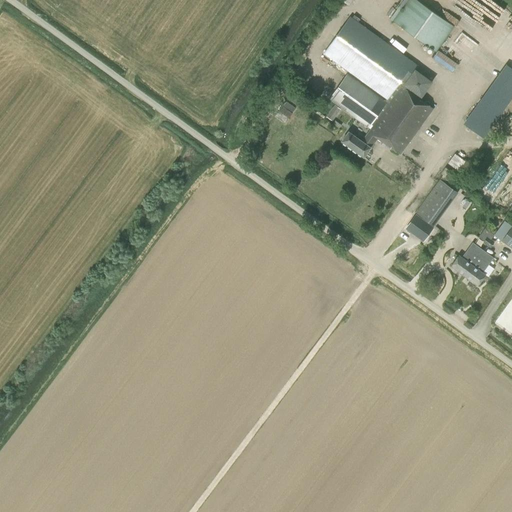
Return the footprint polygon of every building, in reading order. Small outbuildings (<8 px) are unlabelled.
[(415,0),(406,0),(392,21),(435,52),(453,27),(415,0)] [(414,69),(417,65),(363,26),(365,24),(353,15),(352,18),(350,16),(322,54),(385,99),(384,101),(346,74),(327,100),(367,129),(370,125),(372,127),(368,131),(369,132),(362,142),(348,132),(341,141),(363,157),(377,138),(400,155),(433,109),(419,99),(420,98),(432,82),(414,69)] [(462,50),(472,57),(478,49),(468,42),(462,50)] [(432,58),(452,71),(457,63),(448,57),(452,51),(441,45),(432,58)] [(484,138),(511,97),(511,69),(507,66),(465,125),(484,138)] [(298,98),(305,88),(299,84),(292,94),(298,98)] [(286,99),(296,106),(299,102),(289,94),(286,99)] [(285,101),(274,116),(284,123),(295,108),(285,101)] [(511,117),(511,118),(510,118),(508,119),(505,121),(503,123),(502,125),(502,127),(502,129),(503,131),(505,134),(508,136),(510,137),(511,137),(511,117)] [(454,154),(447,164),(457,171),(464,162),(454,154)] [(433,226),(457,193),(456,192),(459,188),(444,177),(449,171),(444,168),(440,174),(442,175),(414,213),(431,225),(433,226)] [(414,213),(406,224),(422,236),(431,225),(414,213)] [(500,242),(511,250),(511,226),(500,242)] [(486,237),(482,243),(485,246),(490,239),(486,237)] [(489,248),(494,242),(490,239),(485,246),(489,248)] [(458,256),(450,265),(464,275),(482,250),(472,243),(461,258),(458,256)] [(477,285),(484,275),(482,273),(493,258),(482,250),(464,275),(477,285)]
